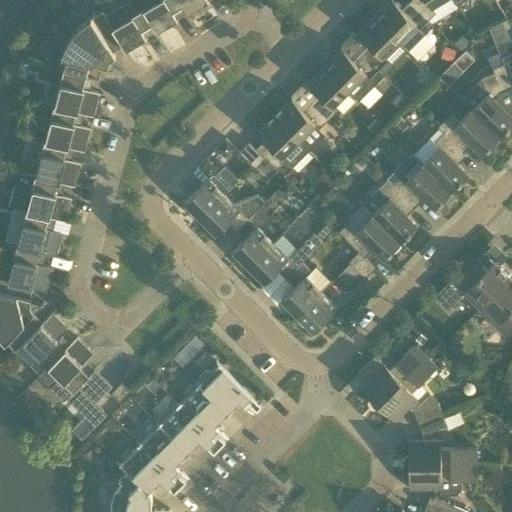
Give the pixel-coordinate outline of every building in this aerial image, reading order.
[(157,32),(137,0),(131,0),(124,4),(125,5),(106,16),(103,11),(102,11),(126,50),(138,43),(139,44),(140,43),(140,42),(146,38),(142,30),(152,24),(157,32)] [(137,0),(157,32),(169,25),(170,25),(171,24),(177,20),(173,12),(183,5),(188,14),(188,13),(180,0),(137,0)] [(180,0),(188,13),(201,6),(201,7),(202,6),(202,5),(209,1),(207,0),(180,0)] [(428,20),(410,1),(402,9),(392,0),(390,0),(375,16),(399,40),(415,24),(419,29),(428,20)] [(410,0),(410,1),(428,20),(436,13),(432,6),(442,0),(410,0)] [(68,31),(115,66),(116,65),(110,61),(114,57),(115,57),(110,50),(122,44),(126,51),(126,50),(102,11),(90,18),(84,23),(78,28),(73,34),(68,30),(68,31)] [(369,45),(361,53),(378,70),(387,61),(383,56),(399,40),(375,16),(358,33),(369,45)] [(115,66),(68,31),(72,35),(68,41),(65,48),(62,55),(51,50),(45,65),(50,66),(99,79),(96,78),(98,67),(107,68),(107,67),(109,62),(115,66)] [(325,66),(349,90),(359,100),(384,75),(378,70),(361,53),(353,61),(342,49),(325,66)] [(460,99),(471,109),(499,137),(501,136),(503,137),(509,131),(508,129),(511,124),(511,116),(495,99),(502,91),(502,92),(511,87),(511,82),(502,57),(501,57),(499,52),(488,57),(492,68),(494,72),(481,78),(460,99)] [(511,52),(502,57),(511,82),(511,52)] [(54,105),(94,115),(100,93),(85,88),(88,77),(99,80),(99,79),(50,66),(46,80),(61,84),(56,105),(54,104),(54,105)] [(319,94),(311,103),(328,120),(337,111),(333,106),(349,90),(325,66),(308,83),(319,94)] [(448,85),(453,80),(444,72),(439,76),(448,85)] [(292,99),(275,116),(299,140),(315,124),(319,129),(328,120),(311,103),(303,111),(292,99)] [(94,115),(54,105),(40,101),(36,115),(52,119),(46,139),(45,139),(45,140),(85,150),(91,127),(75,123),(79,112),(94,116),(94,115)] [(438,127),(444,133),(463,152),(463,151),(460,149),(468,140),(482,154),(491,145),(493,147),(499,141),(498,139),(499,137),(471,109),(459,122),(451,114),(438,127)] [(299,140),(275,116),(258,133),(279,155),(271,163),(278,170),(287,161),(283,156),(299,140)] [(423,163),(452,191),(453,189),(455,191),(461,185),(460,183),(468,174),(454,160),(463,152),(444,133),(435,142),(440,147),(423,163)] [(35,175),(75,185),(81,162),(66,158),(69,147),(84,151),(85,150),(45,140),(41,153),(42,153),(37,174),(36,174),(35,175)] [(255,168),(265,158),(256,148),(249,142),(239,152),(255,168)] [(414,154),(388,179),(412,203),(420,194),(435,208),(443,199),(445,201),(451,195),(450,193),(452,191),(423,163),(414,154)] [(26,210),(66,220),(72,197),(56,193),(60,182),(75,186),(75,185),(35,175),(18,170),(9,205),(26,210)] [(213,173),(208,178),(185,202),(191,208),(190,212),(198,220),(224,194),(229,189),(213,173)] [(381,206),(373,215),(401,242),(402,240),(404,242),(411,236),(409,234),(418,225),(403,211),(412,203),(388,179),(370,196),(381,206)] [(236,231),(254,213),(264,202),(257,194),(234,204),(224,194),(198,220),(206,228),(210,227),(216,233),(227,222),(236,231)] [(66,220),(26,210),(23,223),(24,223),(18,244),(17,244),(56,255),(63,232),(47,228),(50,217),(66,221),(66,220)] [(239,261),(247,269),(273,243),(258,227),(263,222),(254,213),(236,231),(244,239),(233,250),(240,257),(239,261)] [(401,242),(373,215),(360,227),(352,218),(339,232),(359,251),(361,253),(370,245),(384,259),(392,250),(394,252),(401,246),(399,244),(401,242)] [(322,216),(320,218),(312,226),(310,229),(314,232),(322,240),(334,228),(322,216)] [(282,233),(273,243),(247,269),(254,277),(258,276),(265,282),(276,271),(285,279),(302,261),(303,262),(308,257),(298,247),(297,248),(282,233)] [(0,277),(47,290),(53,267),(38,263),(41,252),(56,256),(56,255),(17,244),(13,258),(14,258),(9,279),(0,276),(0,277)] [(375,268),(361,253),(359,251),(349,262),(365,278),(375,268)] [(322,291),(321,291),(331,281),(316,267),(312,271),(303,262),(302,261),(285,279),(293,288),(282,299),(288,306),(287,309),(295,317),(322,291)] [(435,296),(447,309),(463,293),(480,309),(511,278),(494,261),(484,271),(475,262),(454,283),(451,279),(435,296)] [(0,314),(44,303),(43,302),(31,305),(31,300),(31,299),(30,299),(33,287),(47,291),(47,290),(0,277),(0,314)] [(505,335),(511,327),(511,279),(511,278),(480,309),(505,335)] [(322,291),(295,317),(303,325),(307,324),(313,331),(337,307),(322,291)] [(44,303),(0,314),(0,333),(5,340),(15,350),(53,312),(42,322),(34,314),(35,313),(32,307),(44,304),(44,303)] [(49,365),(78,337),(77,336),(66,347),(57,339),(69,328),(53,312),(15,350),(30,365),(39,356),(49,366),(50,365),(49,365)] [(77,387),(91,373),(82,364),(93,352),(78,337),(49,365),(50,365),(64,380),(63,381),(74,391),(77,387)] [(376,406),(426,355),(414,344),(389,369),(375,355),(357,374),(365,382),(361,387),(371,397),(369,399),(376,406)] [(184,347),(174,356),(184,366),(193,357),(184,347)] [(426,355),(376,406),(383,413),(385,410),(395,420),(408,407),(414,412),(423,435),(447,425),(442,413),(438,402),(420,384),(437,367),(426,355)] [(261,406),(219,364),(211,371),(205,370),(200,376),(201,382),(199,384),(227,413),(240,400),(253,414),(261,406)] [(112,388),(111,387),(94,370),(91,373),(77,387),(95,405),(96,405),(107,393),(112,388)] [(131,390),(122,382),(112,392),(120,400),(131,390)] [(186,397),(179,404),(221,446),(229,439),(215,425),(227,413),(199,384),(196,386),(190,385),(185,391),(186,397)] [(161,422),(159,424),(188,452),(200,440),(214,454),(221,446),(179,404),(172,411),(166,410),(160,416),(161,422)] [(176,465),(188,452),(159,424),(157,426),(151,425),(145,431),(147,436),(139,444),(182,486),(189,478),(176,465)] [(406,454),(406,464),(477,464),(477,447),(441,448),(441,440),(409,440),(409,454),(406,454)] [(119,464),(127,472),(127,471),(148,492),(150,490),(160,480),(174,493),(182,486),(139,444),(132,451),(126,449),(120,455),(122,461),(119,464)] [(477,480),(477,464),(406,464),(406,474),(409,474),(409,488),(442,488),(442,494),(456,494),(461,488),(461,480),(477,480)] [(111,511),(170,511),(171,509),(151,509),(151,492),(150,490),(148,492),(127,471),(127,472),(118,481),(121,483),(118,487),(115,490),(111,503),(111,511)] [(430,496),(426,507),(438,511),(451,511),(454,505),(430,496)]
